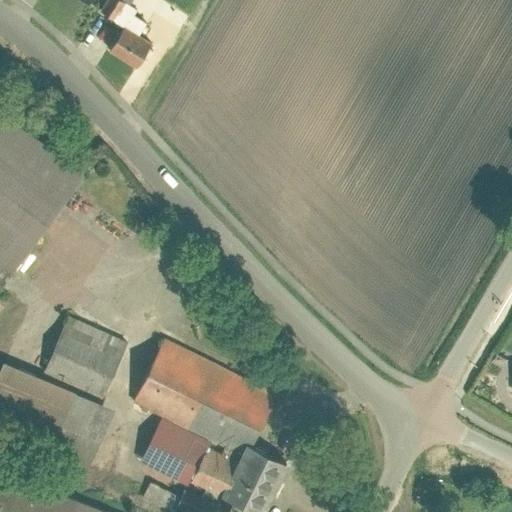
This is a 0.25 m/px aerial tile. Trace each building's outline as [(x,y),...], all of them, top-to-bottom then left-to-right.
[(123,0),(105,0),(101,7),(114,15),(123,0)] [(137,4),(129,0),(123,0),(114,15),(125,21),(141,30),(148,18),(134,10),(137,4)] [(110,46),(138,62),(153,37),(141,30),(125,21),(110,46)] [(0,277),(85,170),(0,104),(0,277)] [(128,337),(69,313),(47,367),(105,391),(128,337)] [(267,385),(161,336),(130,401),(236,451),(267,385)] [(266,511),(269,511),(293,463),(247,440),(222,491),(266,511)] [(114,511),(116,508),(0,464),(0,511),(114,511)] [(147,481),(141,496),(168,506),(174,492),(147,481)]
